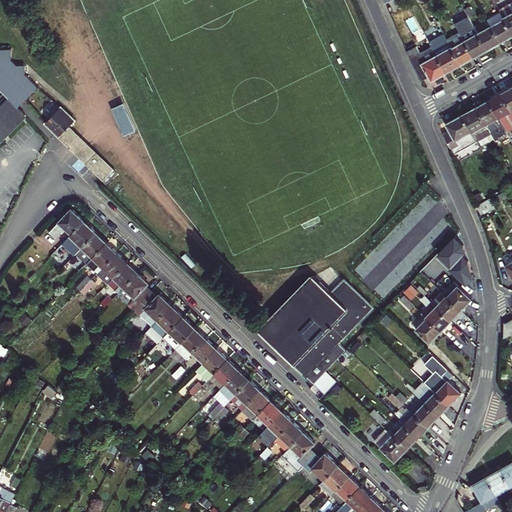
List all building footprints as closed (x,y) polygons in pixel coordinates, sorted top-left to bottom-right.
[(0,8),(17,41),(31,33),(13,0),(4,0),(0,2),(0,8)] [(405,0),(391,0),(389,1),(394,10),(407,3),(405,0)] [(511,2),(499,9),(500,12),(511,33),(511,2)] [(469,7),(464,9),(468,16),(469,18),(474,16),(469,7)] [(511,35),(511,33),(500,12),(487,20),(491,26),(500,43),(506,39),(511,35)] [(455,23),(460,32),(474,57),(480,54),(487,50),(478,34),(469,18),(468,16),(455,23)] [(443,33),(436,20),(431,23),(438,36),(443,33)] [(478,34),(487,50),(493,46),(500,43),(491,26),(478,34)] [(474,57),(460,32),(447,39),(448,41),(448,42),(461,65),(467,61),(474,57)] [(461,65),(448,42),(434,49),(434,51),(437,56),(446,72),(454,69),(461,65)] [(0,49),(0,89),(8,98),(17,107),(25,99),(38,86),(24,73),(24,65),(16,65),(10,59),(11,49),(0,49)] [(421,59),(421,60),(424,64),(437,56),(434,51),(421,59)] [(424,64),(421,60),(413,64),(422,81),(429,76),(432,81),(439,77),(446,72),(437,56),(424,64)] [(511,87),(509,89),(502,93),(511,111),(511,87)] [(489,100),(498,116),(502,123),(511,117),(511,111),(502,93),(496,97),(489,100)] [(3,126),(20,110),(17,107),(8,98),(0,106),(0,137),(0,138),(3,136),(8,131),(3,126)] [(502,123),(498,116),(489,100),(483,104),(477,107),(494,138),(495,140),(507,133),(502,123)] [(126,102),(112,108),(124,135),(138,129),(126,102)] [(59,137),(69,126),(76,119),(61,105),(44,123),(59,137)] [(462,115),(477,141),(478,140),(481,145),(494,138),(477,107),(470,111),(462,115)] [(3,126),(8,131),(25,114),(20,110),(3,126)] [(477,141),(462,115),(454,120),(446,124),(447,125),(450,130),(443,134),(454,154),(477,141)] [(511,117),(502,123),(507,133),(510,137),(511,135),(511,117)] [(69,126),(59,137),(81,157),(91,147),(69,126)] [(108,183),(117,174),(113,171),(114,169),(91,147),(81,157),(103,179),(108,183)] [(503,192),(497,196),(500,201),(506,197),(503,192)] [(490,199),(477,206),(482,215),(495,207),(490,199)] [(71,235),(84,222),(78,216),(71,210),(49,234),(55,240),(65,229),(71,235)] [(71,235),(62,245),(73,256),(75,254),(83,247),(95,233),(90,228),(84,222),(71,235)] [(95,233),(83,247),(93,257),(106,243),(101,238),(95,233)] [(464,245),(456,236),(439,254),(452,267),(463,255),(466,252),(465,247),(464,245)] [(87,263),(98,273),(117,253),(111,248),(106,243),(93,257),(87,263)] [(83,247),(75,254),(86,264),(87,263),(93,257),(83,247)] [(117,253),(98,273),(97,273),(108,283),(109,282),(127,263),(122,258),(117,253)] [(195,265),(185,254),(181,257),(191,268),(195,265)] [(468,260),(463,255),(452,267),(451,268),(466,283),(473,276),(468,260)] [(122,284),(125,287),(137,273),(132,268),(127,263),(109,282),(116,290),(122,284)] [(144,279),(137,273),(125,287),(118,294),(135,310),(152,292),(147,288),(150,285),(144,279)] [(81,291),(92,279),(87,275),(77,287),(81,291)] [(336,360),(345,350),(338,343),(372,308),(344,281),(331,294),(313,277),(261,331),(314,383),(324,372),(326,371),(336,360)] [(96,283),(92,279),(81,291),(85,295),(96,283)] [(454,282),(443,293),(461,310),(466,304),(472,298),(454,282)] [(421,284),(418,288),(425,295),(429,291),(421,284)] [(157,297),(152,292),(135,310),(140,315),(141,314),(153,326),(172,306),(166,300),(160,294),(157,297)] [(456,315),(461,310),(443,293),(442,292),(432,302),(451,320),(456,315)] [(106,307),(113,299),(109,295),(102,303),(106,307)] [(415,306),(404,295),(400,299),(411,310),(415,306)] [(446,325),(451,320),(432,302),(425,295),(420,300),(427,307),(422,312),(423,314),(427,318),(441,331),(446,325)] [(92,310),(88,305),(82,311),(86,316),(92,310)] [(153,326),(163,337),(183,316),(177,311),(172,306),(153,326)] [(31,319),(25,313),(19,319),(26,325),(31,319)] [(251,320),(243,313),(239,317),(247,325),(250,321),(251,320)] [(393,319),(387,313),(381,320),(387,326),(393,319)] [(427,318),(423,314),(414,324),(418,328),(427,318)] [(183,316),(163,337),(176,349),(182,342),(195,328),(189,322),(183,316)] [(441,331),(427,318),(418,328),(417,329),(430,342),(436,336),(441,331)] [(511,334),(506,323),(504,323),(502,340),(511,334)] [(463,331),(456,325),(454,327),(461,333),(463,331)] [(182,342),(193,352),(206,338),(201,333),(195,328),(182,342)] [(193,352),(204,362),(217,349),(212,344),(206,338),(193,352)] [(193,352),(182,342),(176,349),(187,359),(193,352)] [(162,347),(158,343),(149,352),(154,356),(162,347)] [(217,349),(204,362),(197,369),(208,380),(210,378),(215,373),(228,359),(222,354),(217,349)] [(449,381),(455,375),(433,354),(424,364),(434,373),(425,382),(430,388),(449,406),(455,399),(461,392),(449,381)] [(215,373),(226,383),(239,370),(233,364),(228,359),(215,373)] [(185,370),(181,366),(173,375),(177,379),(185,370)] [(225,406),(231,399),(250,380),(244,375),(239,370),(226,383),(221,388),(213,397),(220,403),(210,413),(214,417),(225,406)] [(335,383),(324,372),(314,383),(325,393),(335,383)] [(226,383),(215,373),(210,378),(221,388),(226,383)] [(44,387),(46,382),(36,376),(33,382),(44,387)] [(231,399),(242,409),(261,390),(255,385),(250,380),(231,399)] [(190,390),(194,394),(203,386),(199,381),(190,390)] [(420,399),(430,388),(425,382),(423,381),(413,392),(420,399)] [(58,391),(50,384),(43,392),(52,398),(58,391)] [(72,395),(63,386),(59,390),(68,399),(72,395)] [(203,386),(194,394),(199,398),(207,389),(203,386)] [(445,409),(449,406),(430,388),(420,399),(425,404),(438,416),(445,409)] [(253,420),(254,419),(271,401),(266,395),(261,390),(242,409),(253,420)] [(404,404),(396,397),(392,393),(388,397),(400,408),(404,404)] [(400,393),(396,397),(404,404),(408,400),(400,393)] [(425,404),(420,399),(409,410),(415,415),(425,404)] [(254,419),(265,430),(282,411),(277,406),(271,401),(254,419)] [(369,404),(365,408),(371,414),(374,410),(369,404)] [(433,422),(438,416),(425,404),(415,415),(428,427),(433,422)] [(229,410),(225,406),(214,417),(218,421),(229,410)] [(371,414),(365,408),(361,413),(367,418),(371,414)] [(422,433),(428,427),(415,415),(409,410),(409,409),(399,420),(417,438),(422,433)] [(385,420),(374,410),(371,414),(381,424),(385,420)] [(282,411),(265,430),(259,435),(270,445),(276,439),(293,421),(288,416),(282,411)] [(388,431),(394,436),(407,449),(412,443),(417,438),(399,420),(388,431)] [(293,421),(276,439),(287,450),(304,432),(299,427),(293,421)] [(111,428),(106,423),(103,426),(108,431),(111,428)] [(238,436),(245,428),(241,424),(234,432),(238,436)] [(249,432),(245,428),(238,436),(242,440),(249,432)] [(388,431),(377,442),(383,447),(394,436),(388,431)] [(310,437),(304,432),(287,450),(283,454),(300,471),(303,467),(306,465),(316,454),(311,448),(316,443),(310,437)] [(407,449),(394,436),(383,447),(396,460),(401,455),(407,449)] [(272,451),(268,448),(261,455),(266,459),(272,451)] [(45,453),(40,450),(37,457),(41,460),(45,453)] [(148,450),(143,455),(150,462),(155,456),(148,450)] [(322,459),(316,454),(306,465),(311,470),(314,467),(326,478),(339,465),(333,459),(327,453),(322,459)] [(511,462),(501,469),(511,487),(511,486),(511,485),(511,462)] [(333,494),(337,489),(350,475),(344,470),(339,465),(326,478),(322,483),(333,494)] [(501,469),(487,477),(497,494),(511,487),(501,469)] [(350,475),(337,489),(348,499),(361,486),(355,481),(350,475)] [(497,494),(487,477),(473,484),(474,485),(483,502),(496,494),(497,494)] [(14,494),(0,486),(0,511),(5,511),(10,503),(12,499),(14,494)] [(361,486),(348,499),(343,505),(336,511),(342,511),(343,511),(356,511),(372,496),(366,491),(361,486)] [(333,494),(332,495),(343,505),(348,499),(337,489),(333,494)] [(316,498),(311,494),(301,505),(305,509),(316,498)] [(488,511),(502,504),(496,494),(483,502),(487,509),(488,511)] [(372,496),(356,511),(377,511),(383,507),(377,501),(372,496)] [(183,502),(190,506),(193,502),(185,498),(183,502)] [(482,511),(487,509),(483,502),(464,511),(482,511)] [(15,511),(18,507),(10,503),(5,511),(15,511)]
